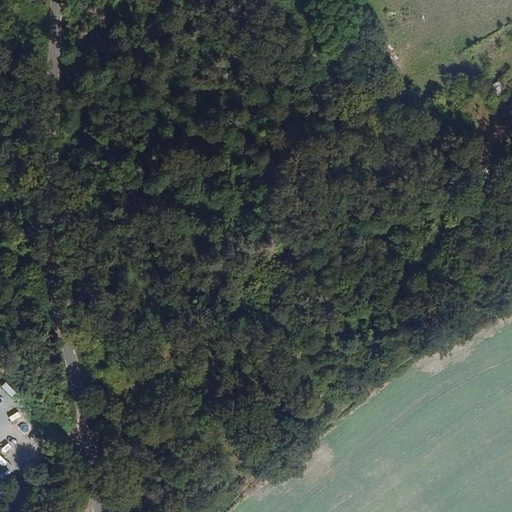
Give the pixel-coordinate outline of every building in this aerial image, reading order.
[(279,279),(273,270),(257,280),(264,289),(279,279)] [(324,331),(328,335),(334,328),(331,325),(324,331)] [(317,380),(321,383),(327,378),(323,375),(317,380)] [(4,387),(1,393),(14,399),(17,393),(4,387)] [(21,415),(16,418),(21,428),(27,425),(21,415)] [(118,489),(122,495),(132,486),(128,481),(118,489)]
